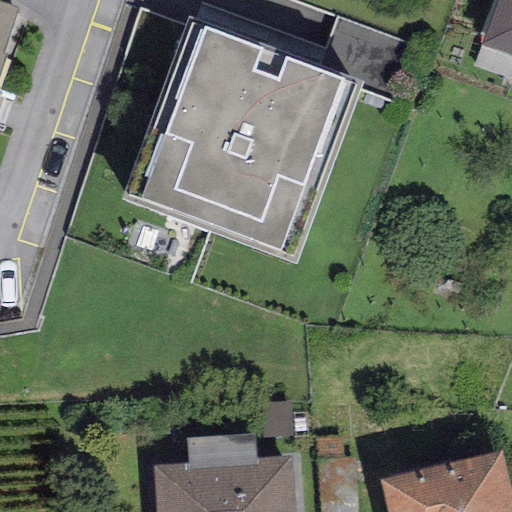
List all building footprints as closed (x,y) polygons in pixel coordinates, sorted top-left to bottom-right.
[(511,0),(500,0),(481,54),(511,65),(511,0)] [(0,10),(0,75),(19,17),(0,10)] [(354,101),(195,40),(131,206),(290,267),(354,101)] [(188,470),(152,472),(154,511),(291,511),(289,467),(257,470),(256,443),(187,448),(188,470)] [(511,511),(511,503),(503,464),(381,491),(385,511),(511,511)]
